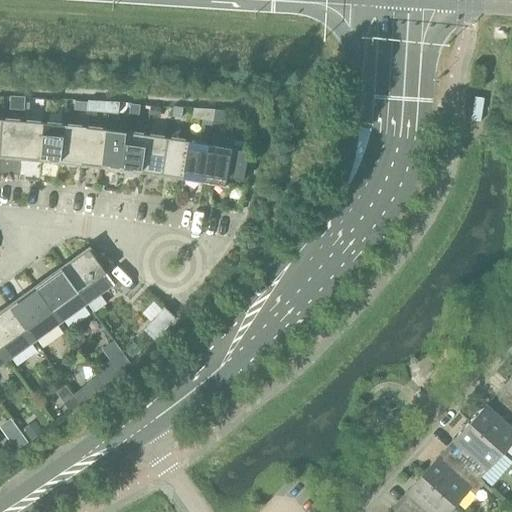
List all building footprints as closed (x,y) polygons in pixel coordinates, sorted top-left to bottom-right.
[(485,67),(473,66),(471,85),(483,87),(485,67)] [(10,97),(10,109),(23,110),(24,98),(10,97)] [(46,99),(45,109),(58,110),(59,101),(46,99)] [(87,102),(86,111),(107,113),(108,101),(87,100),(87,102)] [(74,101),(74,109),(86,111),(87,102),(74,101)] [(108,101),(107,113),(118,114),(119,102),(108,101)] [(130,104),(128,114),(139,115),(140,105),(131,104),(130,104)] [(151,107),(150,115),(159,116),(160,108),(151,107)] [(174,108),(173,118),(181,119),(182,109),(174,108)] [(193,108),(192,118),(213,121),(214,109),(193,108)] [(213,121),(212,122),(224,124),(227,112),(214,109),(213,121)] [(23,121),(2,120),(0,147),(0,155),(20,157),(23,121)] [(44,123),(23,121),(20,157),(40,159),(44,123)] [(61,161),(64,125),(44,123),(40,159),(61,161)] [(61,161),(81,163),(85,127),(64,125),(61,161)] [(105,130),(85,127),(81,163),(101,166),(105,130)] [(126,132),(105,130),(101,166),(121,168),(126,132)] [(121,168),(142,171),(147,135),(126,132),(121,168)] [(168,138),(147,135),(142,171),(162,174),(168,138)] [(210,135),(209,145),(203,181),(226,185),(228,177),(243,180),(248,152),(250,143),(234,140),(234,139),(210,135)] [(188,141),(168,138),(162,174),(182,177),(188,141)] [(209,145),(188,141),(182,177),(203,181),(209,145)] [(89,249),(61,269),(87,304),(93,312),(106,302),(100,295),(115,285),(89,249)] [(61,269),(36,288),(61,323),(87,304),(61,269)] [(36,288),(9,307),(35,342),(61,323),(36,288)] [(9,307),(0,313),(0,348),(9,361),(35,342),(9,307)] [(176,318),(164,307),(143,330),(154,341),(176,318)] [(0,367),(9,361),(0,348),(0,367)] [(120,371),(131,364),(123,353),(113,361),(120,371)] [(96,393),(106,385),(99,375),(88,383),(96,393)] [(505,390),(497,399),(502,404),(503,403),(511,411),(511,375),(505,384),(502,387),(503,388),(505,390)] [(82,388),(73,395),(74,395),(81,405),(84,402),(87,400),(90,397),(82,388)] [(71,413),(81,406),(81,405),(74,395),(63,403),(71,413)] [(484,407),(470,422),(504,452),(511,443),(511,411),(503,403),(502,404),(495,412),(490,407),(487,405),(487,404),(486,404),(484,407)] [(31,440),(35,437),(39,435),(43,432),(35,421),(24,430),(31,440)] [(456,437),(453,440),(454,441),(455,440),(457,443),(463,448),(455,455),(455,456),(480,479),(480,478),(481,477),(491,487),(511,464),(511,461),(503,453),(504,452),(470,422),(456,437)] [(11,440),(19,451),(29,443),(21,433),(11,440)] [(435,460),(421,475),(455,506),(470,490),(474,494),(479,488),(485,482),(480,478),(480,479),(455,456),(455,455),(450,451),(441,460),(439,458),(438,457),(435,460)] [(408,496),(401,505),(409,511),(449,511),(455,506),(421,475),(408,490),(405,493),(406,494),(408,496)]
